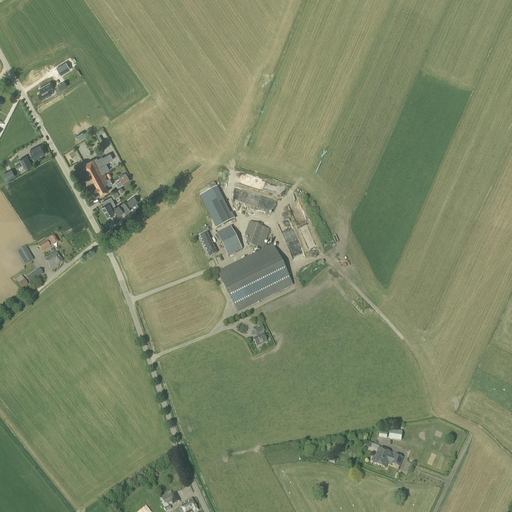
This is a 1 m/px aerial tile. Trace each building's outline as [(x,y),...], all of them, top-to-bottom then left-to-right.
[(66,62),(56,68),(60,75),(70,70),(66,62)] [(49,80),(38,87),(40,90),(37,92),(41,99),(51,93),(48,89),(52,87),(49,80)] [(65,81),(57,86),(60,91),(68,86),(65,81)] [(80,140),(85,137),(82,132),(77,136),(80,140)] [(35,160),(46,154),(41,145),(30,150),(35,160)] [(104,181),(107,180),(105,177),(106,177),(104,173),(107,172),(110,170),(107,165),(106,163),(113,159),(110,153),(103,157),(102,157),(97,159),(97,158),(94,160),(94,159),(84,164),(97,187),(104,183),(104,181)] [(32,165),(27,156),(19,160),(24,169),(25,168),(31,165),(32,165)] [(7,181),(14,177),(11,171),(3,175),(7,181)] [(118,188),(130,180),(125,173),(118,178),(120,181),(115,184),(118,188)] [(104,183),(97,187),(101,195),(109,191),(105,184),(108,183),(107,180),(104,181),(104,183)] [(113,199),(119,196),(116,190),(110,194),(113,199)] [(132,208),(139,202),(134,196),(127,202),(132,208)] [(104,211),(112,208),(111,208),(113,207),(115,205),(111,197),(102,202),(104,205),(102,207),(104,211)] [(112,208),(104,211),(107,217),(114,213),(114,212),(115,212),(119,216),(120,214),(122,217),(125,214),(126,214),(130,210),(124,202),(119,206),(119,205),(115,208),(115,207),(112,208)] [(221,220),(221,221),(214,225),(216,230),(233,221),(231,216),(225,219),(224,218),(221,220)] [(263,250),(269,230),(249,222),(244,237),(249,239),(247,244),(247,245),(263,250)] [(230,227),(217,234),(228,256),(241,249),(230,227)] [(217,253),(207,233),(199,237),(209,257),(217,253)] [(59,242),(55,236),(47,241),(50,247),(59,242)] [(42,253),(50,248),(50,247),(47,241),(38,246),(42,253)] [(24,264),(33,260),(27,246),(18,250),(24,264)] [(239,313),(292,286),(280,261),(272,246),(220,272),(227,287),(239,313)] [(57,265),(62,262),(55,252),(44,260),(51,270),(57,265)] [(30,283),(43,274),(39,269),(26,278),(30,283)] [(24,275),(18,278),(22,288),(29,286),(24,275)] [(264,334),(265,334),(263,331),(265,331),(263,326),(255,330),(257,334),(258,334),(259,336),(254,339),(257,346),(267,341),(264,334)] [(401,442),(402,431),(390,430),(388,440),(401,442)] [(387,439),(387,432),(379,431),(378,438),(387,439)] [(379,447),(372,444),(368,442),(366,447),(370,448),(377,450),(378,448),(379,448),(379,447)] [(394,456),(391,455),(391,453),(378,448),(377,450),(374,458),(372,457),(371,462),(373,463),(386,468),(388,461),(392,463),(392,464),(400,467),(403,457),(395,454),(394,456)] [(172,494),(171,491),(158,498),(162,505),(164,509),(165,511),(166,511),(171,509),(169,506),(168,504),(172,502),(173,505),(180,501),(176,492),(172,494)] [(194,511),(198,510),(192,499),(185,503),(185,504),(181,506),(184,511),(194,511)]
